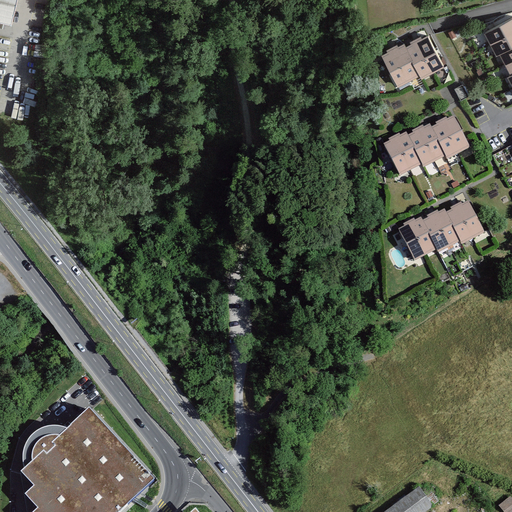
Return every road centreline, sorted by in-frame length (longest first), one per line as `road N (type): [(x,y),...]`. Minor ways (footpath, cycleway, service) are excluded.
road 1 (track): [(231,477),(241,438),(248,147),(233,0)]
road 2 (primary): [(256,511),(0,182)]
road 3 (residential): [(177,479),(165,451),(0,235)]
road 4 (track): [(241,438),(297,382),(374,356),(487,283)]
